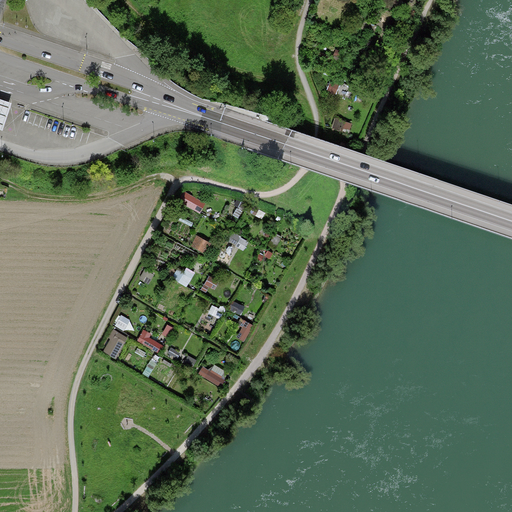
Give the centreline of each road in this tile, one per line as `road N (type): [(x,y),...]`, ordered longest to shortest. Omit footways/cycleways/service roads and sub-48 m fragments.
road 1 (track): [(178,181),(77,378),(74,511)]
road 2 (primary): [(285,143),(0,36)]
road 3 (primary): [(285,143),(511,222)]
road 4 (primary): [(77,83),(285,143)]
road 5 (track): [(178,181),(167,175),(66,195),(0,179)]
road 6 (track): [(305,169),(268,193),(178,181)]
